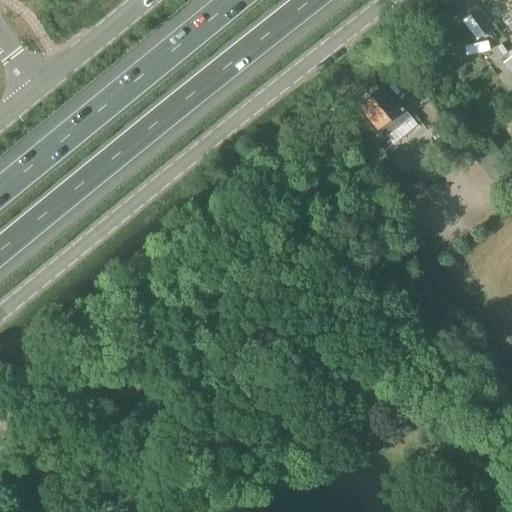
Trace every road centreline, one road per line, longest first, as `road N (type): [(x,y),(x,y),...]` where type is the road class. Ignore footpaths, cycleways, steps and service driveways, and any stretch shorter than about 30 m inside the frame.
road 1 (unclassified): [(0,321),(395,0)]
road 2 (motorway): [(0,253),(314,0)]
road 3 (motorway): [(233,0),(0,191)]
road 4 (tertiary): [(36,90),(145,0)]
